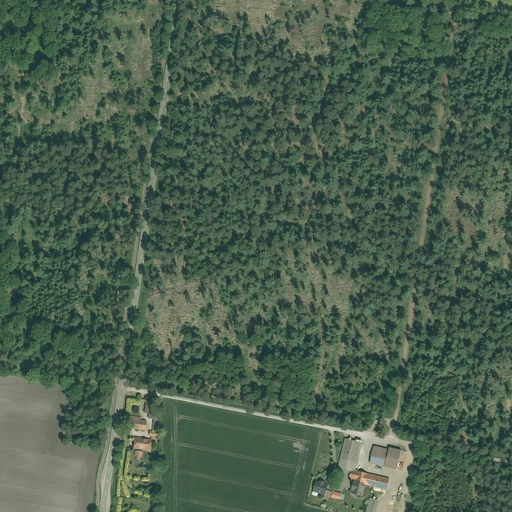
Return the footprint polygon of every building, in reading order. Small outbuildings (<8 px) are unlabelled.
[(128,415),(127,427),(144,429),(145,421),(141,420),(141,417),(128,415)] [(160,440),(161,424),(155,423),(154,434),(151,434),(150,439),(151,439),(160,440)] [(150,439),(133,437),(132,448),(150,450),(151,439),(150,439)] [(361,442),(344,438),(337,469),(350,472),(350,469),(355,470),(361,442)] [(373,446),(369,462),(395,469),(400,450),(387,447),(387,449),(373,446)] [(143,451),(134,451),(134,456),(137,457),(137,459),(140,460),(141,457),(142,457),(143,451)] [(355,470),(350,469),(350,472),(349,478),(355,479),(354,483),(353,482),(351,491),(353,491),(352,494),(362,497),(365,485),(386,489),(388,478),(355,470)] [(314,480),(311,491),(324,494),(326,490),(327,484),(314,480)] [(329,496),(339,499),(341,493),(330,491),(329,496)] [(374,511),(377,500),(369,498),(365,511),(374,511)]
